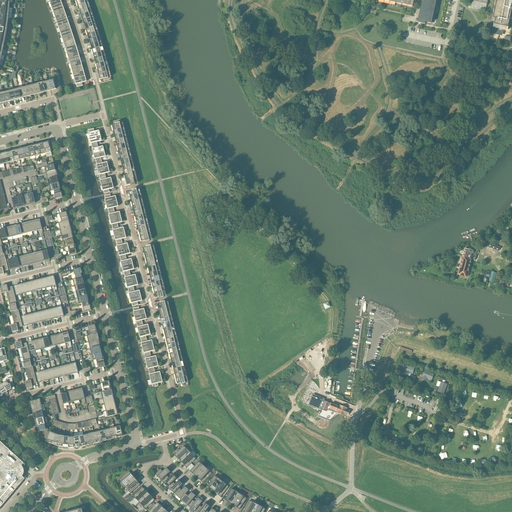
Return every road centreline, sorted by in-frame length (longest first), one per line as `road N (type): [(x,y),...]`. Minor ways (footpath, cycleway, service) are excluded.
road 1 (residential): [(162,438),(181,433),(103,115)]
road 2 (residential): [(103,115),(66,0)]
